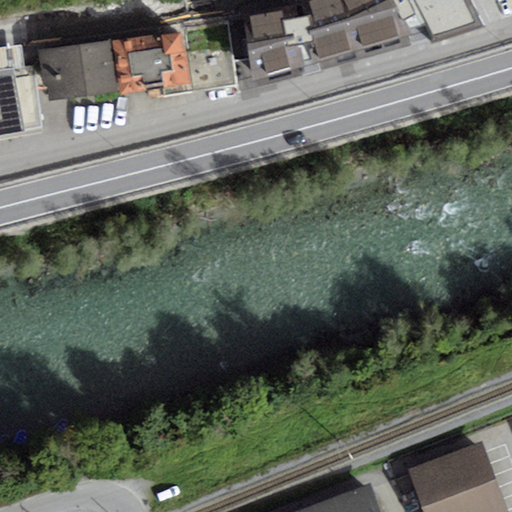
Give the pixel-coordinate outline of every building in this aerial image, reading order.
[(360,0),(374,21),(412,0),(431,41),(480,26),(466,0),(360,0)] [(183,32),(46,53),(53,97),(120,87),(122,94),(162,87),(163,97),(236,86),(230,46),(187,53),(183,32)] [(0,136),(43,128),(34,67),(0,68),(0,136)] [(498,511),(475,449),(406,476),(419,511),(498,511)] [(372,511),(362,483),(280,511),(372,511)]
